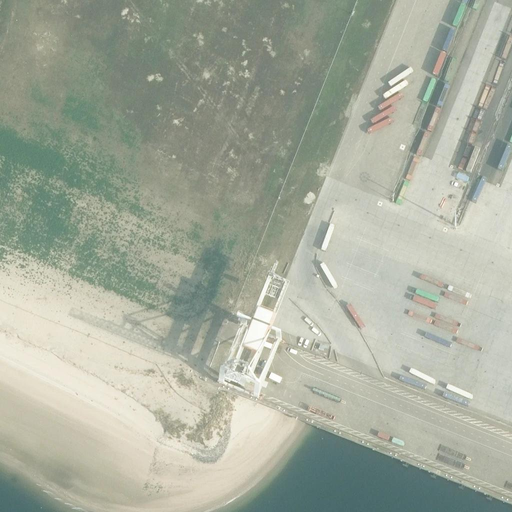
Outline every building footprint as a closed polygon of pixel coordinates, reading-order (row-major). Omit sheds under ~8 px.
[(281,293),(306,219),(299,217),(302,207),(296,205),(289,224),(283,222),(262,287),(281,293)] [(348,240),(372,246),(374,236),(351,230),(348,240)] [(378,313),(385,315),(383,319),(389,321),(395,303),(383,300),(378,313)] [(436,334),(457,342),(460,333),(440,325),(436,334)] [(321,332),(316,338),(327,348),(332,341),(321,332)]
